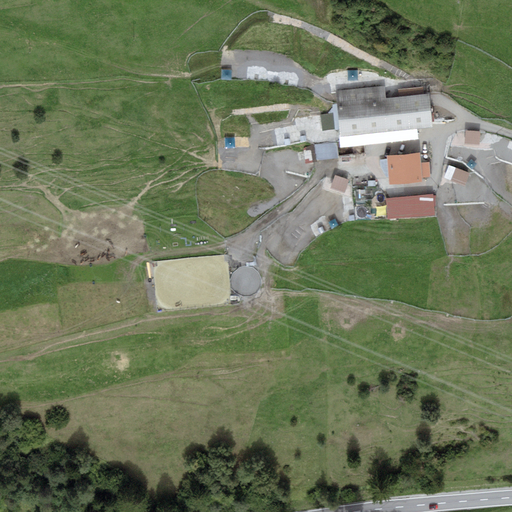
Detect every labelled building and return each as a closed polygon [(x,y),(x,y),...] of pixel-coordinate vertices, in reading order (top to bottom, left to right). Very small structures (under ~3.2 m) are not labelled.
[(385,85),(336,90),(340,134),(433,123),(429,91),(386,96),(385,85)] [(466,131),(465,145),(480,146),(481,132),(466,131)] [(315,145),(316,159),(339,158),(338,144),(315,145)] [(420,151),(387,153),(390,181),(422,178),(420,151)] [(469,173),(448,165),(443,178),(464,186),(469,173)] [(350,179),(334,175),(331,187),(346,191),(350,179)] [(434,193),(386,196),(387,217),(435,213),(434,193)] [(251,266),(235,266),(237,297),(252,297),(251,266)]
